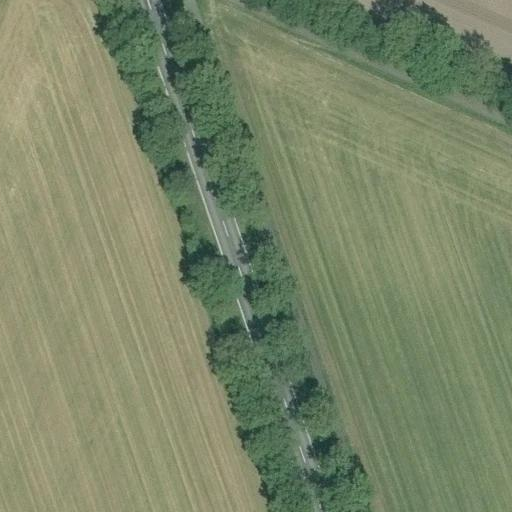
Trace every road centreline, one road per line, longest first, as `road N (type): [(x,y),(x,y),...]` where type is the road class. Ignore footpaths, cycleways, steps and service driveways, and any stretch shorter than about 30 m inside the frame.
road 1 (tertiary): [(160,45),(327,511)]
road 2 (track): [(303,0),(511,90)]
